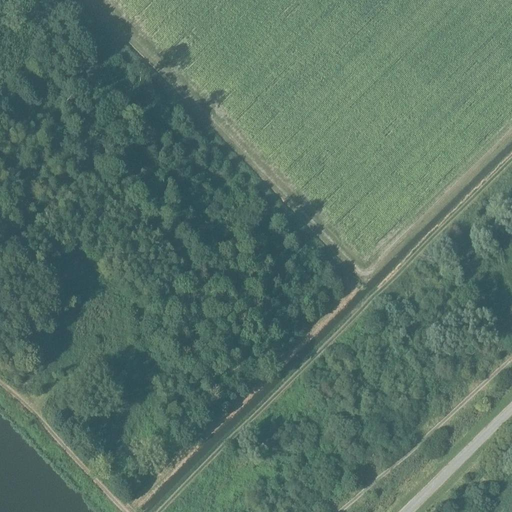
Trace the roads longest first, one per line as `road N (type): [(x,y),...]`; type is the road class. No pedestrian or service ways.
road 1 (track): [(156,511),(511,158)]
road 2 (track): [(339,511),(511,360)]
road 3 (track): [(0,380),(124,511)]
road 4 (tertiary): [(407,511),(511,410)]
